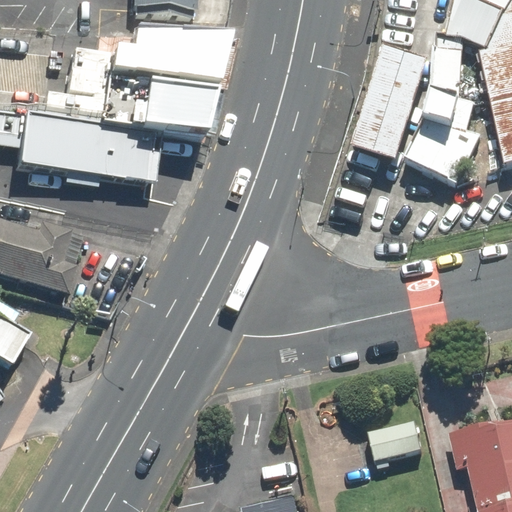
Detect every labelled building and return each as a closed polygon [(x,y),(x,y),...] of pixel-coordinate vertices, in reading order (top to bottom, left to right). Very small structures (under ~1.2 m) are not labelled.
[(192,24),(193,0),(128,0),(127,20),(192,24)] [(502,172),(511,169),(511,0),(454,0),(446,39),(479,55),(502,172)] [(101,83),(209,95),(220,43),(122,33),(119,55),(104,53),(101,83)] [(404,163),(450,188),(466,152),(452,145),(457,60),(432,48),(426,108),(424,122),(404,163)] [(422,69),(378,55),(345,155),(389,169),(422,69)] [(208,98),(138,89),(132,134),(197,143),(208,98)] [(18,122),(12,169),(152,187),(154,140),(18,122)] [(66,240),(0,223),(0,282),(64,298),(70,272),(59,269),(66,240)] [(27,340),(0,324),(0,367),(9,372),(27,340)] [(416,427),(367,438),(375,469),(423,458),(416,427)] [(511,511),(511,428),(501,431),(500,428),(448,439),(457,479),(468,477),(476,511),(511,511)]
